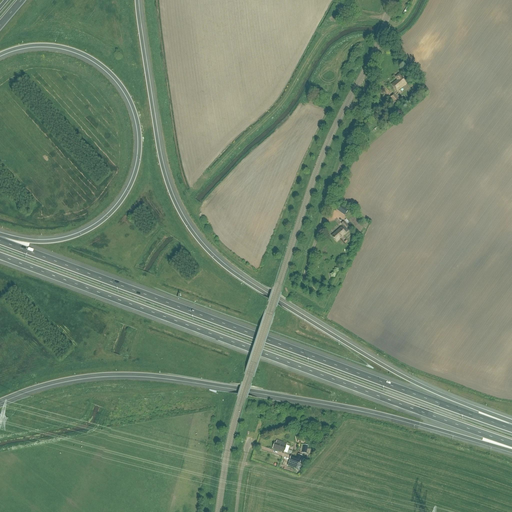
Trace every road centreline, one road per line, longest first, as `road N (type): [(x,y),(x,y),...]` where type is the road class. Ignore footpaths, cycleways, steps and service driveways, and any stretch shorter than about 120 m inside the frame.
road 1 (motorway): [(511,425),(387,368),(258,290),(200,243),(165,179),(136,0)]
road 2 (motorway): [(511,429),(0,241)]
road 3 (motorway): [(0,256),(511,443)]
road 4 (motorway): [(0,402),(58,382),(153,377),(355,408),(511,449)]
road 5 (tertiary): [(218,511),(241,397),(310,189),(347,105)]
road 6 (motorway): [(0,54),(45,45),(94,61),(128,97),(139,137),(130,184),(92,227),(46,242),(0,237)]
road 7 (residential): [(358,111),(304,278)]
